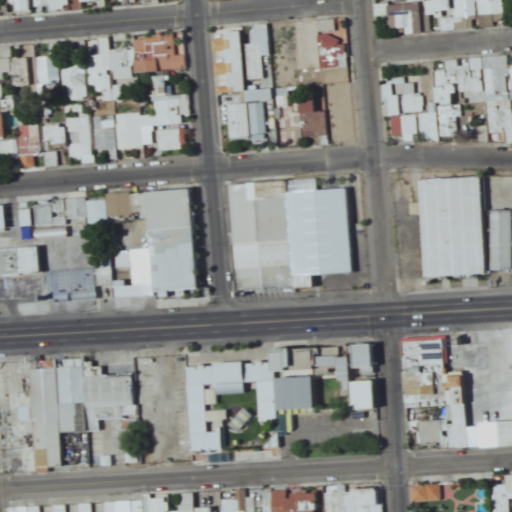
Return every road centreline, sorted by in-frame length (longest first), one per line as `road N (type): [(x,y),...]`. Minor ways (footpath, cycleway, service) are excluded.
road 1 (residential): [(360,0),(400,511)]
road 2 (residential): [(0,182),(377,153),(511,154)]
road 3 (residential): [(511,457),(0,485)]
road 4 (residential): [(0,25),(312,0)]
road 5 (residential): [(197,0),(226,310)]
road 6 (secondary): [(511,294),(226,310)]
road 7 (secondary): [(228,328),(511,312)]
road 8 (secondary): [(0,341),(228,328)]
road 9 (secondary): [(226,310),(0,322)]
road 10 (residential): [(366,47),(511,34)]
